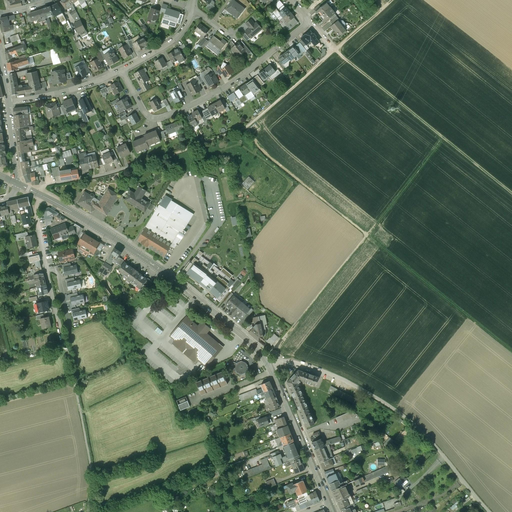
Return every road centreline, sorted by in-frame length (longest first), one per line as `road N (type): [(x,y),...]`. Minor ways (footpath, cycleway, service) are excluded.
road 1 (track): [(34,192),(247,126),(392,0)]
road 2 (track): [(247,126),(288,173),(511,349)]
road 3 (residential): [(269,369),(249,341),(166,273),(41,196)]
road 4 (residential): [(492,511),(423,431),(387,403),(310,365),(285,361),(269,369)]
road 5 (track): [(273,351),(442,136)]
road 6 (residential): [(310,22),(225,87),(163,116),(143,110),(121,70)]
road 7 (track): [(334,50),(511,191)]
road 8 (track): [(90,499),(91,467),(66,350)]
road 9 (residential): [(329,504),(269,369)]
